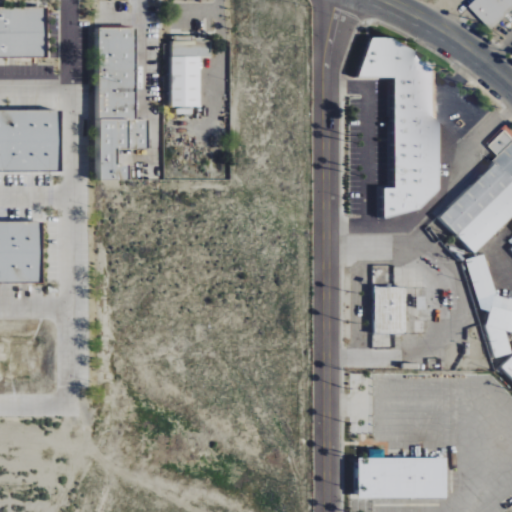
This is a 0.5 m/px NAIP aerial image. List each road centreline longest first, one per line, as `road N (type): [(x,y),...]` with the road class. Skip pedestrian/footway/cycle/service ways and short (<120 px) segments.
road 1 (residential): [(326,511),(324,0)]
road 2 (residential): [(378,0),(511,82)]
